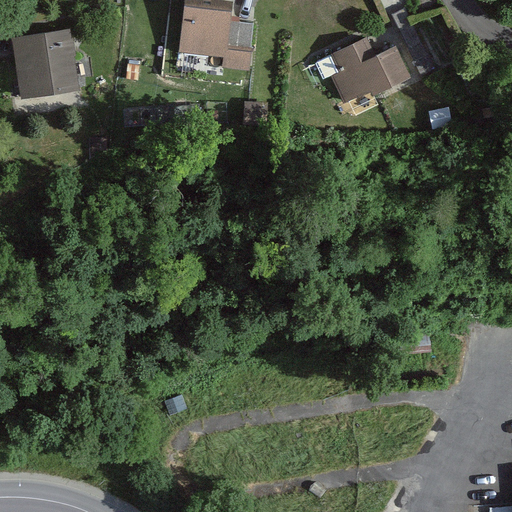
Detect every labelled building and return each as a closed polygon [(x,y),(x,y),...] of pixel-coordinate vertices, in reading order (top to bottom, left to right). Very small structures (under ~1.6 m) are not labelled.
[(230,2),(217,0),(186,0),(180,49),(223,55),(228,19),(230,2)] [(241,21),(228,19),(223,55),(222,65),(247,68),(253,23),(241,21)] [(69,29),(12,37),(14,49),(21,95),(78,87),(69,29)] [(373,55),(364,37),(315,61),(323,78),(332,74),(344,101),(368,89),(371,94),(409,75),(394,45),(373,55)] [(108,149),(108,136),(90,136),(90,149),(108,149)]
